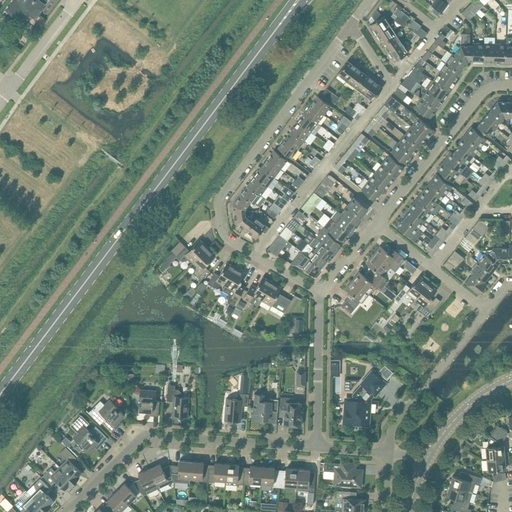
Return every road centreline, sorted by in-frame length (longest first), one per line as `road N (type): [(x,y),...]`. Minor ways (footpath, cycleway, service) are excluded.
road 1 (tertiary): [(0,394),(300,0)]
road 2 (residential): [(319,293),(230,242),(217,206),(350,24)]
road 3 (residential): [(316,448),(150,435),(67,511)]
road 4 (residential): [(376,223),(475,100),(511,86)]
road 5 (residential): [(388,453),(395,423),(484,310)]
road 6 (residential): [(316,448),(319,293)]
road 7 (residential): [(484,310),(376,223)]
road 8 (unclassified): [(424,463),(469,406),(511,380)]
